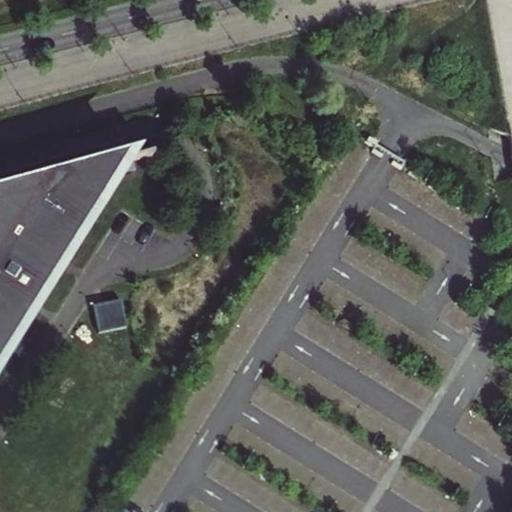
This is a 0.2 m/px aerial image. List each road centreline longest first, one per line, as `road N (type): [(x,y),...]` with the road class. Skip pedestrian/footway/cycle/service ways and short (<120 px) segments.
road 1 (trunk): [(0,135),(260,66),(341,72),(411,104)]
road 2 (primary): [(0,50),(201,0)]
